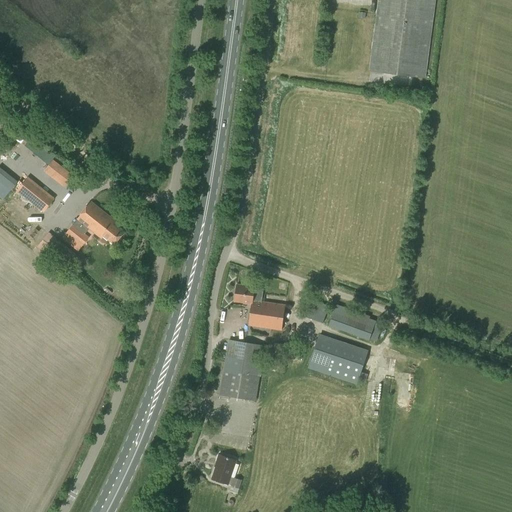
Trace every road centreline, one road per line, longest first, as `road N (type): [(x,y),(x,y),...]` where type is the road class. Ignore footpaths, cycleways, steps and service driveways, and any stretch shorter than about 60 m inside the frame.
road 1 (unclassified): [(63,511),(101,437),(160,270),(201,0)]
road 2 (primary): [(100,511),(135,445),(192,281),(236,0)]
road 3 (unclassified): [(150,511),(208,364),(219,277),(246,185),(271,0)]
road 4 (track): [(230,256),(511,357)]
road 5 (track): [(0,89),(128,192),(174,199)]
